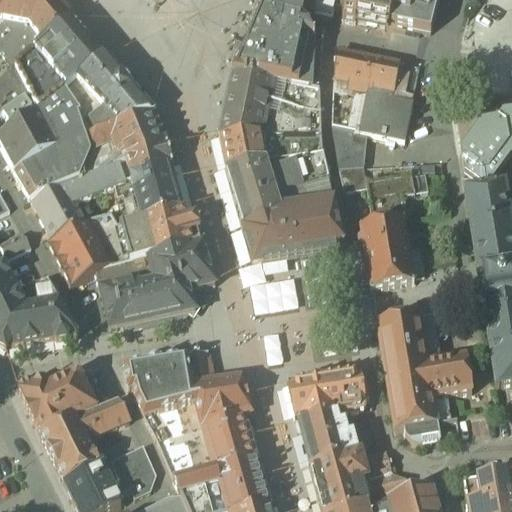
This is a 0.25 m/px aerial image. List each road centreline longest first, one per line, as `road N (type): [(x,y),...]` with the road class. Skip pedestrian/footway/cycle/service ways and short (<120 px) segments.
road 1 (residential): [(462,0),(441,72),(469,283)]
road 2 (residential): [(63,511),(0,377)]
